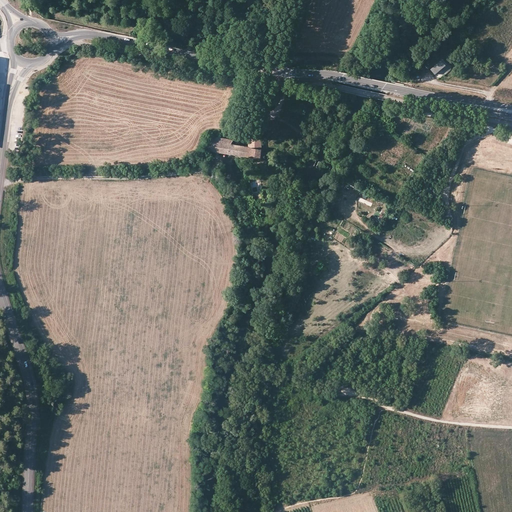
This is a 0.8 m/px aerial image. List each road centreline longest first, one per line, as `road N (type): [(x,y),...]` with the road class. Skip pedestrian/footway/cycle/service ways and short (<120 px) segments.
road 1 (secondary): [(97,35),(466,103)]
road 2 (track): [(490,127),(461,150),(445,194),(450,226),(427,252),(405,254),(341,214),(340,197),(360,194)]
road 3 (track): [(0,185),(31,176),(207,169),(245,222)]
road 4 (tertiary): [(27,511),(31,398),(0,291)]
road 5 (track): [(511,348),(442,324),(345,251)]
road 6 (track): [(378,116),(386,105),(490,127),(511,140)]
